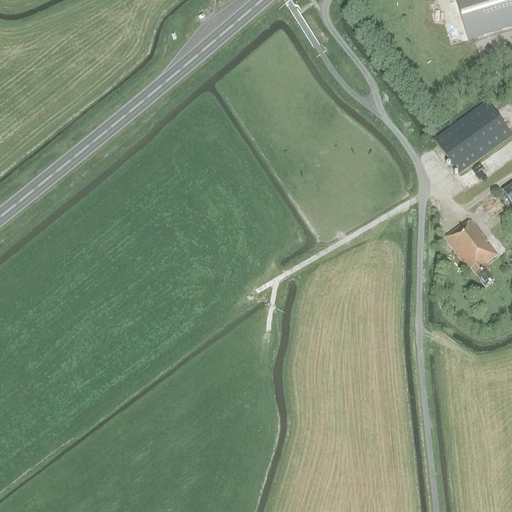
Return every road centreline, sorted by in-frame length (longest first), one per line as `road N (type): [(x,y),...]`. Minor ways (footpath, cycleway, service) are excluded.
road 1 (unclassified): [(438,511),(419,340),(419,174),(377,112),(363,68),(323,14),(327,0)]
road 2 (trunk): [(0,216),(261,0)]
road 3 (track): [(422,195),(257,290)]
